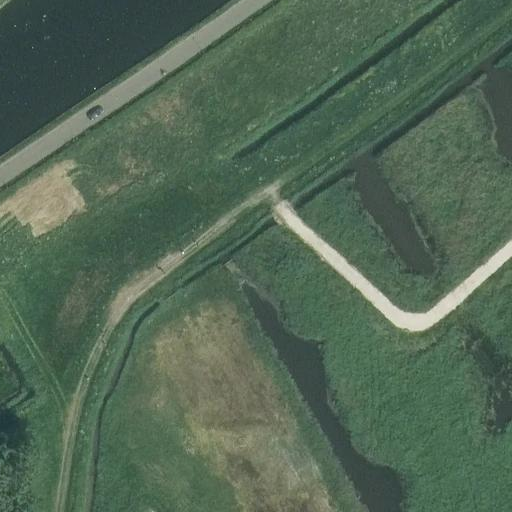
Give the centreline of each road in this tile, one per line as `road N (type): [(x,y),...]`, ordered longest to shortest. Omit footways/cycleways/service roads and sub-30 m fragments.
road 1 (track): [(262,193),(388,310),(417,325),(511,248)]
road 2 (residential): [(0,177),(253,0)]
